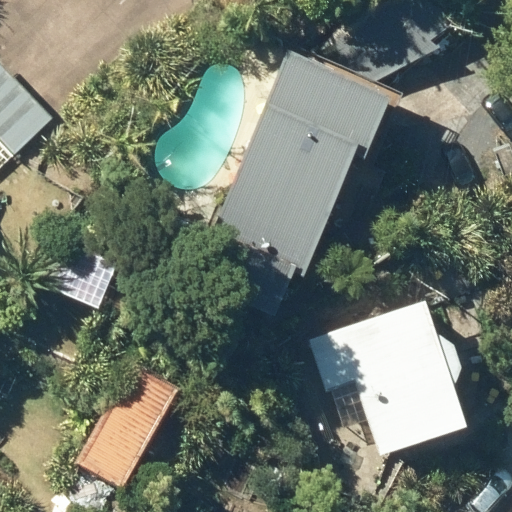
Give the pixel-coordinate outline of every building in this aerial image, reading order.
[(382,146),(411,91),(383,80),(443,48),(414,0),(361,0),(319,25),(307,52),(230,221),(188,201),(161,260),(204,278),(294,314),(315,268),(317,270),(373,143),(382,146)] [(0,184),(22,159),(0,135),(0,184)] [(453,327),(441,297),(318,341),(335,388),(364,378),(393,451),(487,420),(472,382),(482,363),(472,337),(453,327)] [(90,460),(135,485),(193,386),(147,358),(90,460)] [(10,457),(2,465),(15,476),(22,467),(10,457)]
